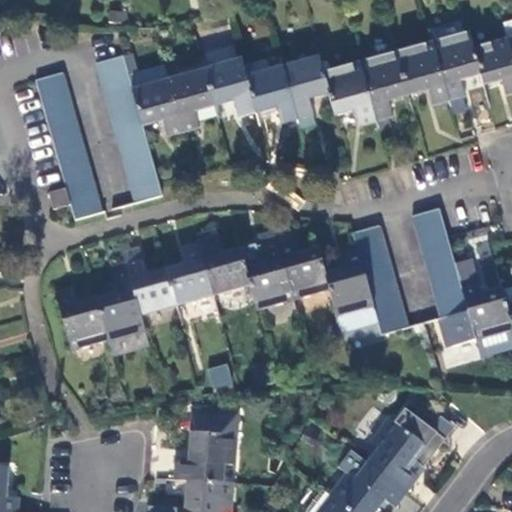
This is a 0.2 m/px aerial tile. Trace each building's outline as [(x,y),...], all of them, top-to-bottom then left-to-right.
[(511,21),(502,25),(506,38),(511,36),(511,21)] [(459,81),(479,76),(471,48),(467,33),(430,44),(447,104),(463,99),(459,81)] [(504,97),(511,94),(511,59),(506,38),(471,48),(479,76),(482,86),(500,82),(504,97)] [(430,108),(447,104),(430,44),(394,54),(405,97),(425,91),(430,108)] [(384,102),(405,97),(394,54),(358,64),(374,123),(385,120),(389,119),(384,102)] [(96,64),(136,206),(161,199),(157,183),(141,126),(131,90),(126,75),(121,57),(96,64)] [(306,97),(327,92),(322,74),(317,57),(281,67),(296,123),(312,118),(306,97)] [(238,116),(254,112),(245,76),(240,59),(203,70),(213,105),(233,100),(238,116)] [(358,127),(374,123),(358,64),(322,74),(327,92),(334,116),(353,111),(358,127)] [(161,65),(126,75),(131,90),(166,80),(161,65)] [(280,127),(296,123),(281,67),(245,76),(254,112),(274,107),(280,127)] [(192,111),(213,105),(203,70),(166,80),(180,133),(196,128),(192,111)] [(102,216),(62,74),(37,81),(66,189),(71,206),(76,223),(102,216)] [(166,136),(180,133),(166,80),(131,90),(141,126),(161,121),(166,136)] [(388,130),(385,120),(374,123),(377,134),(388,130)] [(48,193),(53,210),(71,206),(66,189),(48,193)] [(412,220),(441,323),(445,322),(467,316),(458,282),(453,265),(447,244),(439,212),(412,220)] [(379,230),(351,237),(355,251),(376,328),(379,340),(407,332),(379,230)] [(288,231),(274,236),(276,245),(291,241),(288,231)] [(476,257),(490,252),(483,232),(469,237),(476,257)] [(254,311),(292,300),(276,245),(274,236),(257,240),(260,249),(255,251),(254,248),(237,253),(246,285),(254,311)] [(291,241),(276,245),(292,300),(326,291),(322,278),(315,252),(297,257),(292,240),(291,241)] [(209,296),(246,285),(237,253),(217,258),(211,241),(195,246),(209,296)] [(173,306),(209,296),(195,246),(178,251),(183,267),(163,273),(173,306)] [(339,337),(376,328),(355,251),(338,256),(344,272),(322,278),(326,291),(339,337)] [(470,260),(453,265),(458,282),(475,277),(470,260)] [(108,267),(110,276),(125,273),(123,267),(122,263),(108,267)] [(137,317),(173,306),(163,273),(144,278),(139,263),(123,267),(125,273),(137,317)] [(115,295),(93,300),(106,343),(130,336),(142,333),(137,317),(125,273),(110,276),(109,276),(115,295)] [(473,340),(510,331),(503,306),(499,292),(499,289),(479,294),(475,277),(458,282),(467,316),(445,322),(451,345),(473,339),(473,340)] [(511,288),(499,292),(503,306),(510,331),(511,338),(511,288)] [(71,353),(106,343),(93,300),(74,305),(69,289),(53,293),(71,353)] [(445,346),(451,345),(445,322),(441,323),(439,324),(445,346)] [(133,350),(130,336),(106,343),(110,356),(133,350)] [(207,366),(208,387),(231,387),(230,365),(207,366)] [(201,415),(187,414),(186,433),(200,434),(201,415)] [(175,461),(174,481),(184,482),(222,485),(223,465),(229,465),(233,417),(201,415),(200,434),(186,433),(184,462),(175,461)] [(375,447),(363,462),(400,491),(412,475),(405,469),(422,446),(387,418),(369,441),(375,447)] [(333,466),(345,475),(347,472),(352,476),(363,462),(346,450),(333,466)] [(389,505),(400,491),(363,462),(352,476),(347,472),(345,475),(329,495),(351,511),(372,511),(382,500),(389,505)] [(0,511),(12,511),(14,498),(5,497),(6,469),(0,468),(0,511)] [(149,506),(148,511),(226,511),(228,485),(222,485),(184,482),(181,510),(149,506)] [(351,511),(329,495),(316,511),(351,511)]
